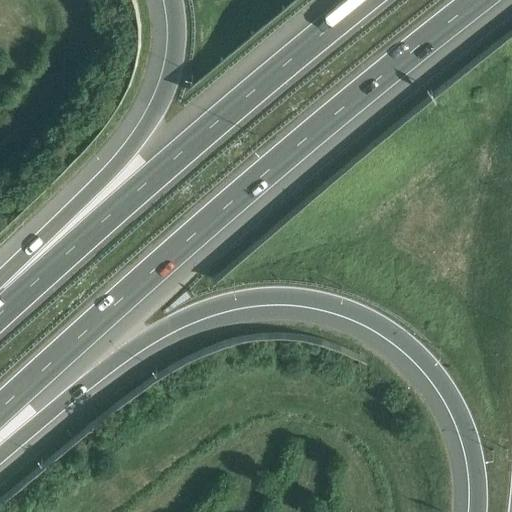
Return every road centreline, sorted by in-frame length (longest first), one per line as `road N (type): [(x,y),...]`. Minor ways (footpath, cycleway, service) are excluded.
road 1 (motorway): [(0,452),(174,323),(243,298),(307,296),(345,305),(407,340),(447,388),(473,450),(477,511)]
road 2 (motorway): [(0,409),(265,173),(478,0)]
road 3 (motorway): [(361,0),(0,310)]
road 4 (motorway): [(169,0),(171,64),(153,112),(0,287)]
